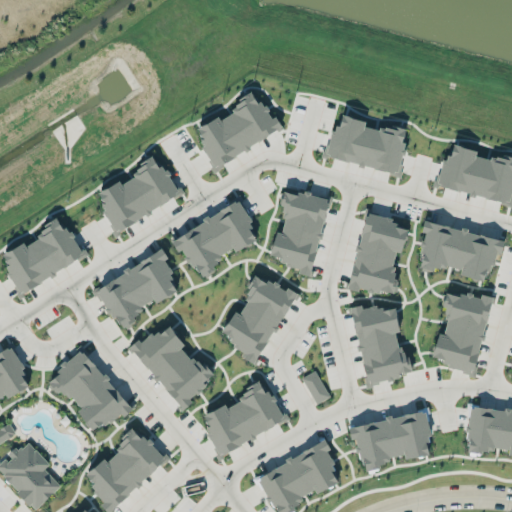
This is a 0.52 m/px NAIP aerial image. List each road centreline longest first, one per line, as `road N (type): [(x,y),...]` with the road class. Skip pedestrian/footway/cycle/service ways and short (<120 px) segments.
road 1 (residential): [(511,224),(266,159),(0,327)]
road 2 (residential): [(199,511),(223,478),(353,406),(441,387),(511,391)]
road 3 (residential): [(72,281),(99,336),(252,511)]
road 4 (residential): [(313,424),(280,354),(305,314),(330,305),(328,279),(355,182)]
road 5 (residential): [(511,498),(448,497),(386,511)]
